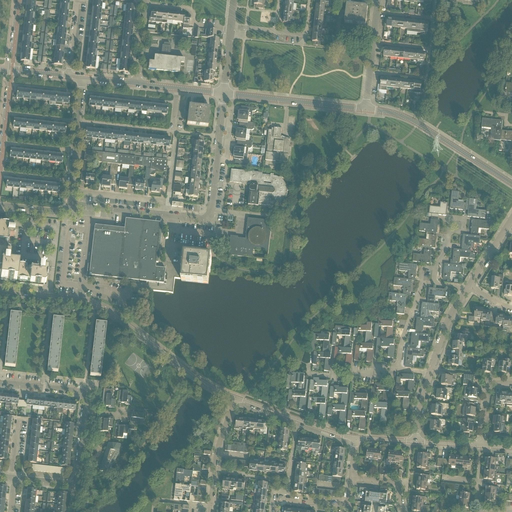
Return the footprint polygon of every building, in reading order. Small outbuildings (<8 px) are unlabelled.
[(252,0),(254,0),(254,5),(253,8),(255,8),(264,9),(264,0),(252,0)] [(347,5),(345,19),(345,24),(365,26),(368,7),(347,5)] [(316,11),(315,15),(327,16),(327,10),(324,9),(314,8),(314,10),(316,11)] [(149,15),(148,22),(152,22),(155,23),(157,10),(154,10),(154,11),(151,11),(151,15),(149,15)] [(313,19),(312,21),(326,23),(327,16),(315,15),(315,19),(313,19)] [(282,16),(281,19),(283,19),(283,23),(286,24),(286,27),(294,28),(295,22),(291,22),(292,17),(282,16)] [(415,22),(413,33),(420,33),(422,20),(419,20),(419,22),(415,22)] [(207,38),(210,38),(217,39),(217,37),(216,36),(216,31),(206,30),(205,36),(199,35),(200,29),(195,29),(194,38),(199,38),(199,37),(207,38)] [(321,36),(311,35),(311,37),(313,38),(312,45),(320,46),(321,40),(321,36)] [(184,64),(185,59),(169,58),(169,56),(170,56),(171,47),(170,46),(170,44),(164,43),(163,46),(162,45),(161,55),(162,55),(162,57),(154,56),(154,62),(149,62),(148,70),(179,74),(181,63),(184,64)] [(21,55),(20,61),(24,61),(23,64),(34,65),(34,62),(29,61),(30,56),(21,55)] [(380,86),(379,91),(387,91),(387,90),(387,87),(388,77),(385,77),(385,79),(381,78),(380,86)] [(415,80),(414,90),(414,92),(423,93),(424,87),(421,86),(422,83),(417,82),(418,80),(415,80)] [(29,99),(29,103),(36,104),(36,100),(37,89),(35,89),(35,92),(30,91),(29,99)] [(55,102),(55,105),(61,106),(62,103),(63,92),(61,92),(60,95),(56,94),(55,102)] [(186,124),(208,127),(210,108),(189,106),(188,112),(190,112),(190,116),(189,116),(188,120),(187,120),(186,124)] [(238,115),(238,116),(248,117),(252,118),(253,112),(254,112),(256,111),(256,108),(241,107),(241,110),(240,109),(240,112),(238,112),(238,113),(237,115),(238,115)] [(240,122),(239,125),(254,127),(254,125),(253,123),(248,122),(248,117),(238,116),(237,116),(237,118),(238,118),(237,120),(239,120),(238,122),(240,122)] [(500,141),(500,139),(501,131),(503,121),(483,119),(482,130),(491,131),(490,140),(500,141)] [(236,134),(246,136),(247,130),(252,131),(254,129),(254,127),(239,125),(239,128),(238,128),(238,130),(236,130),(236,132),(235,134),(236,134)] [(285,139),(282,139),(281,138),(282,128),(281,129),(277,128),(276,128),(274,128),(274,129),(272,128),(272,130),(268,130),(267,145),(268,145),(267,152),(266,152),(265,161),(265,160),(275,161),(275,162),(276,162),(276,161),(279,161),(279,162),(288,163),(288,162),(288,156),(290,156),(291,147),(290,147),(291,140),(285,138),(285,139)] [(510,152),(511,152),(511,132),(501,131),(500,139),(511,141),(510,152)] [(237,141),(237,144),(252,146),(252,143),(251,142),(249,141),(250,136),(246,136),(236,134),(236,135),(235,135),(235,137),(236,137),(235,139),(237,139),(236,141),(237,141)] [(194,142),(194,148),(203,149),(203,143),(204,143),(204,138),(196,137),(197,137),(196,142),(194,142)] [(163,138),(162,146),(166,147),(165,152),(171,152),(172,145),(169,145),(170,139),(163,138)] [(234,152),(234,153),(248,154),(248,149),(250,149),(252,148),(252,146),(237,144),(237,147),(236,146),(235,149),(234,148),(234,150),(233,152),(234,152)] [(88,162),(101,163),(103,153),(85,151),(84,161),(83,161),(81,174),(86,174),(88,162)] [(135,157),(119,155),(103,153),(101,163),(107,164),(110,164),(111,164),(118,165),(130,166),(134,167),(134,166),(135,157)] [(233,153),(233,155),(234,155),(233,157),(234,157),(234,159),(235,160),(235,162),(235,166),(250,167),(250,164),(250,162),(249,160),(247,160),(248,154),(234,153),(233,153)] [(135,157),(134,166),(146,167),(145,179),(140,179),(140,181),(135,181),(134,190),(143,191),(144,181),(149,182),(150,175),(151,159),(135,157)] [(167,160),(151,159),(150,175),(153,176),(155,174),(156,171),(169,172),(169,169),(167,169),(167,160)] [(111,164),(113,165),(111,177),(103,176),(102,183),(104,184),(103,187),(110,187),(110,183),(112,183),(112,184),(115,184),(115,185),(116,185),(118,165),(111,164)] [(235,170),(234,183),(237,183),(239,183),(242,184),(247,185),(247,184),(253,185),(252,186),(251,186),(251,187),(250,187),(250,188),(249,188),(249,189),(249,190),(250,191),(250,192),(251,192),(252,192),(252,193),(250,193),(248,205),(258,207),(259,205),(267,206),(267,208),(270,208),(270,206),(271,206),(273,206),(274,206),(275,206),(276,206),(277,208),(279,207),(279,205),(280,204),(281,204),(282,203),(283,202),(284,201),(286,202),(287,200),(286,199),(286,197),(287,196),(287,195),(287,194),(287,193),(287,191),(287,190),(287,189),(287,187),(289,187),(288,184),(286,185),(285,184),(285,183),(284,182),(283,181),(282,180),(283,178),(281,177),(280,178),(278,178),(277,177),(276,177),(275,177),(274,176),(274,175),(271,174),(271,176),(262,175),(262,173),(245,171),(240,171),(238,171),(235,170)] [(86,175),(86,174),(81,174),(80,181),(86,181),(86,185),(93,186),(94,176),(86,175)] [(129,176),(129,180),(119,179),(118,188),(127,189),(127,185),(132,186),(133,176),(129,176)] [(152,183),(151,187),(151,192),(159,193),(159,189),(161,190),(163,180),(158,180),(157,184),(152,183)] [(452,191),(450,209),(462,210),(465,210),(466,203),(463,203),(463,204),(458,203),(459,192),(456,192),(453,191),(452,191)] [(485,218),(487,218),(490,218),(491,207),(487,207),(487,211),(475,210),(477,200),(466,199),(466,203),(465,210),(468,211),(467,217),(485,219),(485,218)] [(429,214),(428,217),(431,217),(438,218),(439,215),(446,216),(447,208),(447,203),(441,202),(440,207),(430,206),(429,214)] [(419,231),(426,232),(436,233),(437,233),(438,221),(438,218),(431,217),(431,220),(431,225),(420,224),(419,231)] [(239,236),(236,259),(281,264),(282,257),(283,257),(284,254),(282,254),(283,247),(276,246),(279,221),(253,218),(251,238),(239,236)] [(471,233),(471,236),(478,236),(478,233),(478,228),(489,230),(490,222),(472,220),(471,233)] [(94,226),(89,271),(89,275),(138,281),(163,284),(164,280),(166,281),(167,274),(165,274),(165,269),(155,268),(156,262),(158,262),(162,226),(144,224),(140,223),(140,225),(125,223),(124,229),(94,226)] [(0,276),(1,277),(0,280),(7,281),(8,281),(8,279),(13,280),(13,282),(13,281),(16,282),(16,284),(43,287),(43,285),(44,285),(46,283),(46,281),(47,281),(47,280),(46,280),(47,276),(47,271),(44,270),(44,268),(37,267),(37,273),(24,272),(24,268),(12,266),(12,263),(9,263),(10,250),(6,250),(8,237),(14,238),(14,231),(12,230),(13,228),(13,227),(8,227),(8,226),(7,226),(3,226),(2,226),(0,226),(0,225),(0,276)] [(418,239),(418,246),(425,247),(432,248),(435,248),(436,236),(436,233),(426,232),(426,235),(429,236),(430,236),(429,240),(418,239)] [(462,247),(462,250),(468,251),(469,248),(473,249),(474,244),(479,244),(480,237),(478,236),(471,236),(465,235),(463,235),(462,247)] [(432,248),(425,247),(424,251),(425,251),(424,255),(413,254),(412,262),(430,264),(431,251),(432,248)] [(459,258),(470,259),(472,259),(473,256),(473,254),(471,253),(471,251),(468,251),(462,250),(454,250),(452,261),(451,260),(450,265),(459,266),(459,262),(459,258)] [(184,254),(182,278),(181,281),(208,284),(209,271),(211,257),(184,254)] [(408,277),(408,280),(412,280),(415,281),(415,278),(417,265),(399,263),(399,271),(409,272),(409,277),(408,277)] [(452,265),(450,265),(444,264),(443,277),(443,280),(450,280),(450,277),(450,272),(461,273),(461,270),(462,266),(459,266),(452,265)] [(491,289),(498,290),(499,286),(502,286),(503,276),(497,275),(497,279),(492,279),(491,289)] [(403,292),(403,295),(406,295),(410,296),(410,293),(412,280),(408,280),(394,279),(394,286),(404,287),(404,292),(403,292)] [(428,301),(427,304),(434,305),(435,302),(434,301),(435,296),(445,298),(446,296),(447,297),(447,293),(446,292),(446,290),(429,288),(428,301)] [(406,295),(403,295),(389,293),(388,301),(399,302),(399,307),(397,307),(396,314),(404,315),(405,308),(406,295)] [(421,316),(421,319),(427,319),(428,316),(427,316),(428,311),(439,312),(439,305),(434,305),(427,304),(422,303),(421,316)] [(481,321),(482,321),(483,311),(483,309),(475,309),(474,317),(469,317),(468,322),(473,323),(473,322),(477,322),(477,319),(481,319),(481,321)] [(483,311),(482,321),(485,322),(485,325),(488,325),(488,328),(491,328),(492,328),(493,321),(493,318),(493,317),(493,319),(489,319),(490,312),(486,312),(486,311),(483,311)] [(9,327),(8,331),(19,332),(21,316),(21,315),(10,313),(9,324),(10,324),(10,327),(9,327)] [(493,321),(492,328),(498,329),(498,325),(502,326),(503,326),(504,317),(504,316),(497,315),(496,318),(496,322),(493,321)] [(503,330),(503,331),(506,331),(507,331),(506,332),(508,332),(508,334),(511,334),(511,325),(511,320),(511,319),(508,318),(504,317),(503,326),(503,328),(503,330)] [(52,332),(51,335),(62,337),(64,320),(64,319),(53,318),(52,329),(53,329),(53,332),(52,332)] [(375,324),(374,338),(375,338),(377,339),(378,330),(379,327),(381,327),(387,327),(386,340),(391,340),(392,328),(393,322),(393,321),(393,320),(393,319),(379,318),(379,321),(379,324),(375,324)] [(416,331),(415,334),(422,334),(423,331),(422,331),(423,326),(433,328),(434,327),(434,322),(434,320),(427,319),(421,319),(417,318),(416,331)] [(366,332),(365,344),(370,345),(371,332),(372,324),(358,322),(357,329),(354,329),(353,336),(357,336),(357,331),(366,332)] [(94,337),(94,340),(104,342),(106,324),(96,323),(95,333),(96,334),(95,337),(94,337)] [(332,340),(332,346),(335,347),(336,341),(336,335),(345,336),(344,349),(349,349),(352,350),(352,344),(351,344),(351,343),(350,343),(351,337),(350,337),(351,332),(350,332),(351,328),(337,327),(337,330),(336,334),(333,333),(333,334),(333,337),(332,340)] [(7,345),(6,349),(17,350),(19,332),(8,331),(7,341),(8,341),(8,345),(7,345)] [(311,352),(314,352),(315,340),(324,341),(323,353),(331,354),(332,349),(330,349),(330,347),(329,347),(329,341),(330,333),(325,332),(324,336),(312,334),(311,352)] [(411,345),(410,348),(417,349),(417,346),(418,341),(428,342),(429,341),(429,338),(429,335),(422,334),(415,334),(412,333),(410,345),(411,345)] [(455,336),(455,343),(463,344),(464,344),(465,338),(471,338),(471,334),(469,333),(467,333),(462,333),(461,337),(455,336)] [(50,349),(49,353),(60,354),(62,337),(51,335),(50,346),(51,346),(51,349),(50,349)] [(377,339),(375,357),(379,357),(380,348),(380,347),(384,348),(388,348),(388,349),(387,357),(393,358),(394,346),(394,341),(391,340),(386,340),(380,339),(377,339)] [(92,354),(92,358),(102,359),(104,342),(94,340),(93,351),(94,351),(93,354),(92,354)] [(457,350),(456,354),(463,355),(463,350),(462,350),(463,344),(455,343),(453,342),(452,350),(457,350)] [(356,346),(354,361),(359,361),(360,354),(358,354),(359,352),(367,353),(366,362),(372,363),(373,350),(373,345),(370,345),(365,344),(359,343),(359,346),(356,346)] [(334,358),(333,365),(338,366),(340,354),(347,354),(346,367),(351,367),(351,364),(352,355),(352,350),(349,349),(344,349),(338,348),(335,348),(335,351),(334,358)] [(417,349),(410,348),(407,348),(405,362),(405,365),(412,365),(412,361),(413,356),(423,357),(424,350),(417,349)] [(6,356),(4,366),(15,367),(17,350),(6,349),(6,352),(7,353),(7,356),(6,356)] [(323,353),(314,352),(313,365),(316,365),(317,358),(325,359),(324,371),(329,372),(331,359),(330,359),(331,354),(323,353)] [(48,361),(47,371),(58,372),(60,354),(49,353),(49,357),(50,357),(49,361),(48,361)] [(463,355),(456,354),(455,354),(455,358),(449,357),(449,365),(458,366),(459,361),(462,361),(463,355)] [(91,365),(90,376),(100,377),(102,359),(92,358),(91,362),(92,362),(92,365),(91,365)] [(483,363),(483,367),(482,372),(490,373),(491,367),(495,368),(495,361),(489,360),(489,363),(483,363)] [(499,363),(499,367),(498,372),(506,373),(507,367),(511,368),(511,361),(505,360),(505,363),(499,363)] [(287,376),(286,389),(289,389),(289,384),(290,384),(290,383),(299,384),(298,392),(306,393),(307,393),(308,380),(304,380),(305,375),(296,374),(296,372),(295,372),(291,372),(290,377),(287,376)] [(396,384),(396,385),(399,385),(400,380),(403,380),(409,381),(408,385),(407,393),(409,393),(413,394),(414,381),(413,381),(414,376),(400,374),(400,378),(397,378),(396,384)] [(442,376),(441,385),(445,385),(446,385),(445,388),(447,388),(448,386),(451,386),(452,379),(456,380),(456,379),(457,374),(450,374),(450,377),(445,376),(442,376)] [(468,394),(468,397),(466,397),(465,400),(473,401),(474,398),(477,399),(477,393),(478,393),(479,390),(472,389),(474,376),(464,375),(463,385),(467,385),(467,387),(466,387),(465,388),(465,392),(467,394),(468,394)] [(322,387),(321,399),(326,400),(328,387),(327,387),(328,382),(319,381),(319,379),(314,378),(314,380),(311,380),(310,391),(313,391),(314,386),(322,387)] [(377,400),(377,403),(387,404),(388,404),(389,392),(389,386),(380,385),(380,384),(376,383),(375,385),(375,388),(372,388),(371,395),(374,396),(375,391),(384,392),(383,399),(379,399),(378,400),(377,400)] [(342,394),(341,406),(346,407),(348,394),(347,394),(348,389),(339,388),(339,387),(334,386),(334,388),(331,387),(329,398),(333,398),(333,393),(342,394)] [(437,394),(436,399),(447,401),(447,394),(451,394),(452,389),(451,389),(447,388),(445,388),(445,391),(437,390),(437,391),(435,391),(436,391),(435,394),(437,394)] [(102,401),(106,402),(105,407),(110,407),(110,408),(114,409),(115,400),(111,400),(112,395),(112,391),(104,390),(104,389),(102,401)] [(122,398),(121,402),(121,403),(126,404),(126,405),(130,405),(131,401),(132,401),(132,398),(131,398),(131,397),(127,397),(128,392),(119,391),(118,398),(122,398)] [(306,393),(298,392),(289,391),(288,401),(291,402),(292,396),(300,397),(299,410),(305,410),(306,398),(305,398),(306,393)] [(362,400),(361,412),(366,413),(367,400),(368,392),(362,391),(362,394),(351,393),(349,404),(353,404),(353,399),(362,400)] [(409,393),(407,393),(395,391),(395,394),(392,394),(390,405),(394,406),(395,397),(404,398),(402,410),(407,411),(409,398),(408,398),(409,393)] [(496,396),(495,405),(500,406),(502,406),(502,404),(506,404),(506,402),(507,395),(508,393),(501,392),(500,396),(496,396)] [(326,400),(321,399),(309,398),(308,408),(311,409),(312,403),(320,404),(319,417),(324,417),(326,405),(325,405),(326,400)] [(387,404),(377,403),(370,402),(369,413),(372,413),(373,408),(382,409),(380,421),(386,422),(387,409),(387,404)] [(472,404),(467,403),(465,403),(464,412),(466,413),(466,415),(475,416),(476,409),(472,408),(472,404)] [(432,406),(431,415),(436,415),(442,416),(442,409),(446,410),(446,409),(447,409),(448,408),(449,405),(447,404),(445,404),(440,404),(440,407),(435,406),(432,406)] [(346,407),(341,406),(332,405),(332,409),(328,409),(328,416),(331,416),(332,411),(340,412),(339,424),(344,424),(346,412),(345,412),(346,407)] [(130,418),(130,422),(131,422),(131,424),(135,426),(135,423),(138,423),(139,419),(143,420),(144,411),(136,410),(135,413),(132,413),(131,418),(130,418)] [(366,413),(361,412),(349,411),(347,421),(351,422),(351,416),(360,417),(359,430),(364,430),(365,418),(366,413)] [(493,425),(494,425),(502,425),(503,422),(506,422),(507,415),(499,414),(498,418),(494,417),(493,425)] [(240,428),(243,428),(244,419),(237,419),(237,418),(237,421),(235,421),(234,429),(239,430),(240,428)] [(103,424),(100,424),(99,431),(108,432),(108,427),(112,428),(113,420),(109,419),(109,420),(104,419),(103,424)] [(247,429),(250,429),(251,420),(250,420),(244,419),(243,428),(243,430),(246,431),(247,429)] [(430,431),(440,432),(441,425),(445,425),(445,420),(439,419),(439,422),(431,422),(430,431)] [(458,432),(469,433),(469,432),(473,432),(474,424),(474,420),(473,420),(472,420),(468,420),(463,419),(463,422),(465,422),(465,426),(464,426),(462,425),(462,432),(458,432)] [(254,429),(257,430),(258,421),(257,421),(251,420),(250,429),(249,431),(253,432),(254,429)] [(258,421),(257,430),(260,430),(260,432),(264,433),(263,435),(266,435),(267,428),(264,427),(265,422),(264,421),(264,422),(258,421)] [(118,434),(114,434),(114,438),(123,439),(123,434),(127,435),(127,433),(128,433),(129,431),(128,431),(129,429),(134,430),(134,426),(129,423),(129,426),(124,426),(124,427),(119,426),(118,434)] [(502,425),(494,425),(494,429),(494,432),(499,433),(498,436),(506,437),(507,430),(504,430),(504,426),(502,425)] [(280,433),(280,436),(289,437),(289,431),(290,431),(290,430),(281,429),(278,429),(278,432),(280,433)] [(278,436),(277,443),(288,444),(289,438),(289,437),(280,436),(278,436)] [(305,449),(306,440),(306,439),(306,440),(300,439),(299,439),(299,444),(297,444),(296,450),(297,450),(301,451),(302,448),(305,449)] [(309,449),(312,450),(313,440),(313,441),(307,440),(306,440),(305,449),(305,451),(308,451),(309,449)] [(313,440),(312,450),(315,450),(316,452),(319,452),(319,454),(322,454),(322,447),(320,447),(320,441),(314,441),(314,440),(313,440)] [(288,444),(277,443),(276,447),(276,450),(279,450),(287,451),(288,451),(287,451),(288,445),(288,444)] [(100,471),(108,472),(118,456),(119,456),(123,449),(122,448),(121,450),(120,445),(108,444),(106,450),(101,466),(99,471),(100,471)] [(345,450),(342,450),(342,448),(334,447),(333,456),(344,457),(344,456),(345,450)] [(194,457),(201,458),(200,466),(209,467),(211,452),(202,451),(196,451),(195,450),(194,457)] [(369,460),(373,460),(374,450),(367,450),(367,453),(366,453),(365,461),(369,462),(369,460)] [(374,450),(373,460),(377,461),(377,464),(381,465),(382,454),(381,454),(381,451),(374,450)] [(384,460),(384,463),(386,464),(391,464),(395,465),(395,463),(396,453),(389,452),(389,455),(387,455),(387,460),(384,460)] [(396,453),(395,463),(399,463),(399,465),(403,466),(404,457),(403,457),(403,453),(396,453)] [(418,454),(418,461),(428,462),(428,458),(430,458),(431,454),(422,453),(419,453),(418,454)] [(332,463),(343,464),(343,463),(344,457),(333,456),(332,463)] [(451,466),(455,467),(456,457),(450,456),(449,461),(444,460),(443,467),(451,468),(451,466)] [(459,467),(463,468),(464,458),(456,457),(455,467),(455,469),(459,469),(459,467)] [(486,459),(485,465),(495,466),(496,463),(498,463),(498,458),(490,457),(490,459),(486,459)] [(464,458),(463,468),(467,468),(466,470),(471,471),(472,462),(470,462),(471,459),(464,458)] [(257,471),(258,463),(254,462),(254,460),(251,460),(250,462),(251,462),(250,471),(250,470),(257,471)] [(264,472),(265,461),(258,460),(258,463),(257,471),(264,472)] [(265,461),(264,472),(271,473),(272,462),(269,461),(265,461)] [(279,463),(278,474),(278,473),(285,474),(284,474),(285,475),(285,472),(286,472),(286,473),(287,473),(287,471),(286,471),(287,463),(279,461),(279,463)] [(428,462),(418,461),(417,468),(421,469),(421,470),(429,471),(429,467),(427,466),(428,462)] [(277,474),(278,474),(279,463),(272,462),(271,473),(277,473),(277,474)] [(334,470),(343,471),(343,470),(342,470),(343,464),(332,463),(332,466),(334,467),(334,470)] [(296,470),(296,471),(305,472),(306,469),(308,468),(308,465),(297,464),(297,470),(296,470)] [(485,465),(485,472),(495,473),(494,474),(496,474),(497,470),(495,470),(495,466),(485,465)] [(193,471),(192,472),(200,472),(199,481),(207,482),(209,467),(200,466),(196,466),(195,466),(193,466),(193,471)] [(383,468),(383,476),(386,476),(393,477),(393,476),(393,474),(388,473),(386,473),(387,468),(383,468)] [(176,484),(176,485),(184,486),(185,477),(192,478),(192,472),(193,471),(183,470),(179,470),(177,470),(177,476),(176,484)] [(338,477),(341,478),(342,478),(342,477),(342,471),(343,471),(334,470),(331,470),(331,473),(333,474),(333,477),(335,477),(338,477)] [(295,477),(295,478),(306,479),(307,476),(308,476),(308,472),(305,472),(296,471),(297,471),(296,477),(295,477)] [(485,472),(484,479),(487,480),(487,482),(495,482),(496,474),(494,474),(495,473),(485,472)] [(418,476),(417,483),(427,484),(428,480),(430,480),(430,476),(422,475),(422,476),(418,476)] [(223,487),(223,490),(230,490),(231,479),(224,479),(224,478),(223,487)] [(295,484),(295,485),(304,486),(306,486),(306,483),(307,483),(307,479),(306,479),(295,478),(296,478),(295,484)] [(231,479),(230,490),(233,491),(234,488),(237,489),(238,480),(231,480),(231,479)] [(199,497),(203,497),(206,498),(207,482),(199,481),(192,480),(191,486),(191,487),(198,488),(197,496),(199,497)] [(237,489),(237,491),(240,492),(241,489),(244,490),(245,486),(245,481),(238,480),(237,489)] [(258,490),(267,491),(268,491),(269,484),(257,482),(256,486),(258,487),(258,490)] [(427,484),(417,483),(417,490),(420,490),(420,492),(428,492),(429,488),(427,488),(427,484)] [(174,500),(182,501),(183,492),(186,492),(186,493),(190,494),(191,487),(191,486),(189,486),(184,486),(176,485),(174,500)] [(294,491),(294,492),(302,493),(305,493),(305,490),(303,489),(304,486),(295,485),(294,491)] [(377,491),(375,503),(379,504),(386,505),(387,492),(388,492),(389,487),(381,486),(381,487),(381,489),(380,490),(380,491),(380,492),(377,491)] [(486,488),(486,495),(496,496),(500,496),(501,492),(498,492),(499,487),(495,487),(490,487),(490,488),(486,488)] [(372,504),(372,503),(375,503),(377,491),(373,491),(373,490),(360,488),(359,495),(365,496),(365,503),(372,504)] [(255,489),(254,493),(257,494),(257,497),(266,498),(267,497),(266,497),(267,491),(258,490),(256,490),(255,489)] [(466,491),(465,491),(465,492),(461,492),(458,492),(457,496),(456,496),(456,500),(459,500),(469,501),(470,494),(466,494),(466,491)] [(496,496),(486,495),(485,502),(489,502),(489,503),(497,504),(497,500),(495,500),(496,496)] [(414,498),(413,504),(423,506),(423,501),(425,502),(426,497),(417,496),(417,498),(414,498)] [(256,504),(266,505),(266,504),(265,504),(266,498),(257,497),(255,497),(255,500),(257,501),(256,504)] [(469,501),(459,500),(459,504),(457,504),(456,508),(464,509),(464,508),(468,508),(469,501)] [(159,503),(157,511),(165,511),(167,504),(159,503)] [(370,511),(372,504),(365,503),(364,510),(357,509),(356,511),(370,511)]
